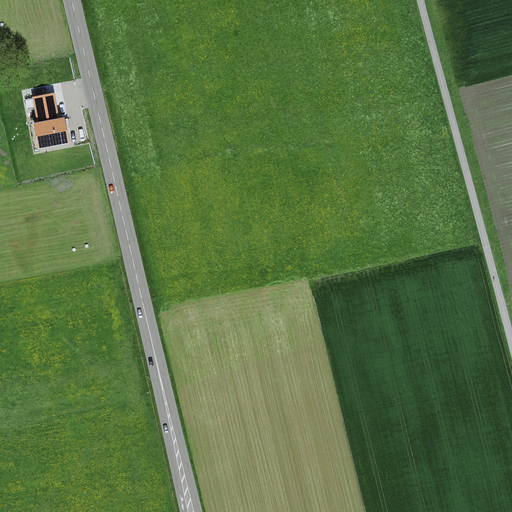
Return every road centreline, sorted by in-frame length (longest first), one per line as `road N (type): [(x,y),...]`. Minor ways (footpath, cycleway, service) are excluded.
road 1 (primary): [(190,511),(72,0)]
road 2 (track): [(418,0),(511,347)]
